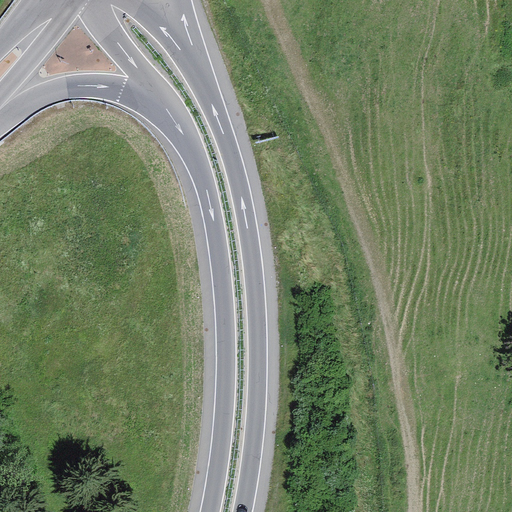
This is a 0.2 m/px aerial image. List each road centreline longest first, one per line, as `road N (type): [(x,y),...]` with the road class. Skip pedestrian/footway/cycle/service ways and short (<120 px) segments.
road 1 (motorway): [(243,511),(258,378),(252,255),(230,150),(190,47)]
road 2 (motorway): [(172,114),(204,176),(221,269),(226,402),(210,511)]
road 3 (motorway): [(0,104),(99,85),(172,114)]
road 4 (motorway): [(84,0),(172,114)]
